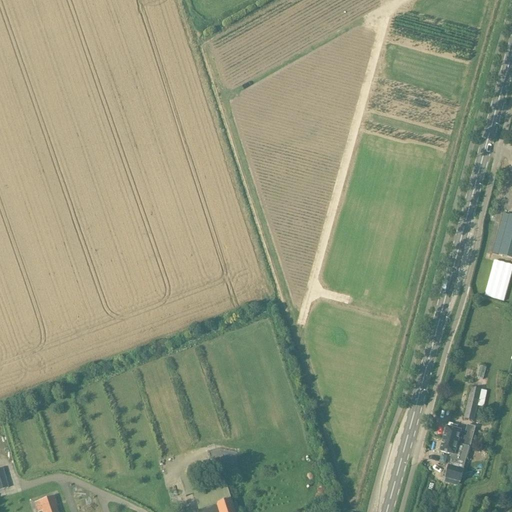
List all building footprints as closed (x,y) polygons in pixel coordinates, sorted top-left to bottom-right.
[(511,217),(504,216),(493,254),(511,259),(511,217)] [(486,297),(504,301),(511,270),(511,266),(495,262),(486,297)] [(478,407),(482,408),(486,392),(482,391),(475,389),(471,388),(464,420),(475,423),(478,407)] [(444,440),(470,447),(476,428),(468,426),(466,434),(461,432),(447,428),(444,440)] [(464,471),(470,447),(444,440),(441,452),(452,455),(450,462),(452,462),(451,467),(449,467),(444,484),(459,488),(464,471)] [(199,510),(199,511),(235,511),(228,487),(200,496),(194,476),(181,480),(187,499),(195,497),(199,510)] [(41,511),(42,511),(41,511),(57,511),(55,503),(56,503),(55,497),(35,504),(37,511),(41,511)]
